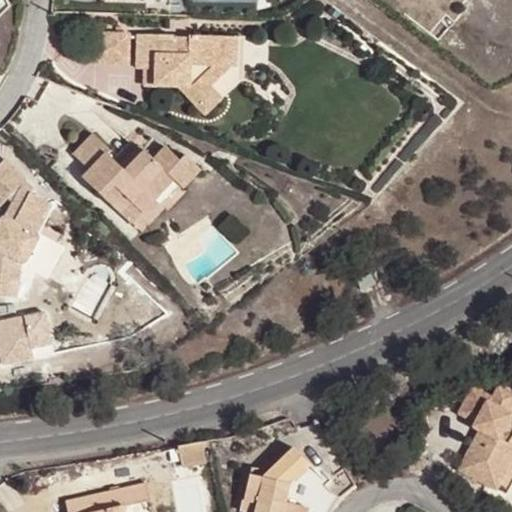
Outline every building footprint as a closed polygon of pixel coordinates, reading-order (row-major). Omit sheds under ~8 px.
[(130,34),(94,33),(93,63),(129,64),(130,34)] [(174,36),(138,36),(137,69),(144,69),(157,69),(156,87),(181,88),(205,114),(222,98),(210,85),(201,76),(210,67),(229,68),(237,68),(238,38),(190,36),(190,39),(173,38),(174,36)] [(210,67),(201,76),(210,85),(229,68),(210,67)] [(157,69),(144,69),(143,87),(156,87),(157,69)] [(93,135),(74,155),(90,170),(84,177),(132,223),(143,212),(135,205),(167,172),(175,179),(184,188),(200,170),(185,156),(181,161),(166,146),(153,160),(144,151),(132,164),(137,169),(130,176),(125,171),(107,154),(110,151),(93,135)] [(0,294),(11,296),(13,280),(20,281),(22,263),(38,235),(47,219),(44,217),(51,205),(30,194),(33,188),(24,180),(26,179),(5,160),(0,165),(0,191),(8,199),(13,201),(0,226),(0,294)] [(125,171),(130,176),(137,169),(132,164),(125,171)] [(135,205),(143,212),(175,179),(167,172),(135,205)] [(38,235),(22,263),(30,267),(36,270),(51,242),(38,235)] [(22,263),(20,281),(28,282),(30,267),(22,263)] [(357,281),(361,290),(375,284),(370,275),(357,281)] [(459,413),(477,422),(487,402),(490,396),(472,387),(459,413)] [(487,433),(483,442),(477,438),(460,470),(501,491),(511,469),(511,467),(509,465),(511,459),(511,415),(487,402),(477,422),(474,427),(481,430),(487,433)] [(477,438),(483,442),(487,433),(481,430),(477,438)] [(202,442),(179,446),(182,466),(205,462),(202,442)] [(328,484),(294,448),(264,477),(251,474),(245,499),(252,500),(250,509),(249,511),(308,511),(310,505),(314,506),(328,484)] [(511,467),(511,469),(501,491),(508,494),(511,485),(511,459),(509,465),(511,467)] [(147,483),(66,502),(68,511),(125,511),(124,507),(151,500),(147,483)] [(250,509),(252,500),(245,499),(243,507),(250,509)]
